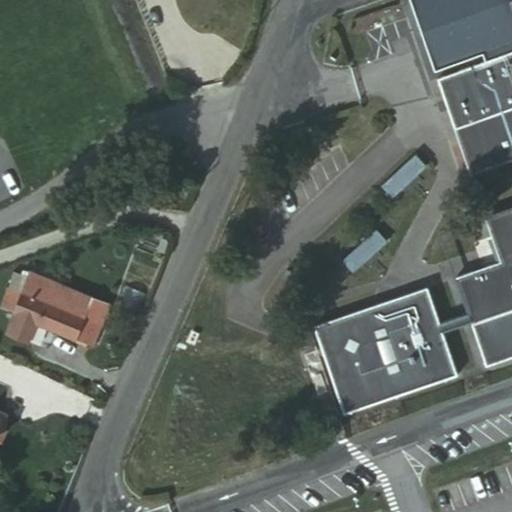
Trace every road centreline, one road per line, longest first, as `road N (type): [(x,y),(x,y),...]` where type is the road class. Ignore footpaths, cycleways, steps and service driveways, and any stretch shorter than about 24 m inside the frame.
road 1 (tertiary): [(284,0),(244,120),(83,511)]
road 2 (unknown): [(244,120),(385,87),(410,95),(439,179),(430,222),(408,253)]
